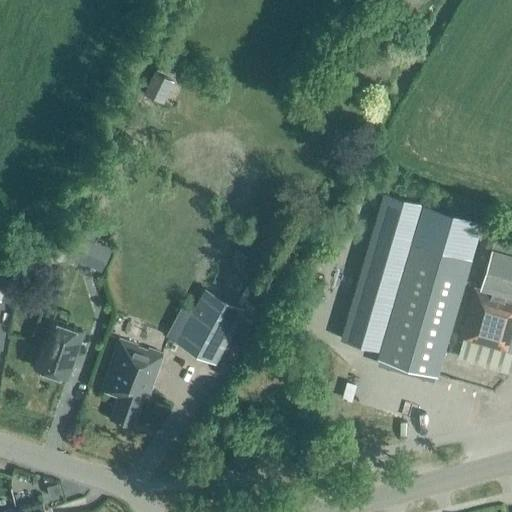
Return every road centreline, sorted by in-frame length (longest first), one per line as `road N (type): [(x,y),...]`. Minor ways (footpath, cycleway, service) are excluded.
road 1 (secondary): [(339,511),(511,464)]
road 2 (unclassified): [(147,511),(134,494),(0,448)]
